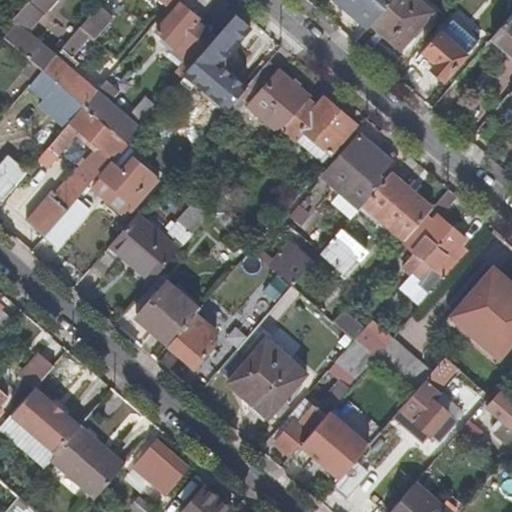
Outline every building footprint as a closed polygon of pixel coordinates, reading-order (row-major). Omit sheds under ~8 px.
[(2,34),(44,70),(56,56),(31,33),(46,16),(40,11),(49,0),(31,0),(12,22),(2,34)] [(339,0),(370,27),(373,24),(394,0),(339,0)] [(418,0),(394,0),(373,24),(402,48),(433,12),(423,4),(418,0)] [(186,74),(202,56),(200,54),(214,37),(192,18),(195,15),(181,4),(156,32),(174,47),(168,54),(182,65),(173,75),(179,82),(186,74)] [(56,56),(44,70),(46,73),(59,83),(85,106),(93,97),(67,72),(71,67),(65,60),(85,37),(90,40),(108,20),(97,9),(56,56)] [(0,11),(0,31),(2,34),(12,22),(0,11)] [(240,96),(248,87),(221,64),(251,29),(237,16),(202,56),(186,74),(228,110),(240,96)] [(511,16),(492,39),(511,55),(511,16)] [(445,82),(468,56),(441,32),(423,54),(435,64),(431,69),(445,82)] [(308,101),(309,99),(268,64),(248,87),(240,96),(281,131),(284,129),(308,101)] [(59,83),(46,73),(33,87),(46,98),(59,83)] [(114,98),(102,86),(93,97),(85,106),(126,142),(136,131),(107,105),(114,98)] [(511,117),(511,94),(500,108),(511,117)] [(473,116),(484,127),(500,108),(488,97),(473,116)] [(317,109),(308,101),(284,129),(298,142),(305,134),(330,155),(356,125),(326,98),(317,109)] [(132,115),(142,124),(156,108),(146,99),(132,115)] [(39,128),(52,113),(42,104),(29,119),(39,128)] [(85,106),(56,140),(64,147),(81,129),(105,149),(77,180),(86,188),(126,142),(85,106)] [(378,177),(392,162),(362,135),(335,166),(352,181),(341,192),(360,208),(365,203),(367,201),(372,195),(384,181),(378,177)] [(64,149),(76,164),(89,152),(77,138),(64,149)] [(155,188),(161,180),(135,158),(123,171),(113,164),(102,177),(131,203),(149,183),(155,188)] [(0,198),(3,201),(16,187),(0,173),(0,198)] [(406,240),(427,216),(433,209),(391,173),(384,181),(372,195),(367,201),(365,203),(406,240)] [(77,180),(57,202),(67,210),(86,188),(77,180)] [(441,219),(459,199),(450,190),(433,209),(427,216),(432,222),(438,216),(441,219)] [(26,220),(44,236),(63,214),(67,210),(57,202),(48,194),(26,220)] [(179,221),(193,233),(210,214),(196,202),(179,221)] [(63,214),(44,236),(57,247),(76,225),(63,214)] [(137,215),(111,245),(152,281),(179,250),(137,215)] [(414,274),(453,229),(441,219),(438,216),(432,222),(427,216),(406,240),(404,242),(410,247),(409,249),(416,256),(406,267),(414,274)] [(446,278),(467,253),(461,247),(466,241),(453,229),(414,274),(421,280),(432,269),(437,273),(439,272),(446,278)] [(342,231),(323,253),(348,275),(368,253),(342,231)] [(267,264),(289,287),(312,266),(291,242),(267,264)] [(511,283),(493,268),(450,317),(500,360),(511,345),(511,283)] [(138,317),(170,345),(196,315),(201,309),(169,282),(138,317)] [(342,313),(334,323),(355,341),(356,341),(364,332),(342,313)] [(196,315),(170,345),(196,367),(215,344),(211,340),(217,333),(196,315)] [(386,348),(366,329),(364,332),(356,341),(376,359),(386,348)] [(211,340),(215,344),(221,337),(217,333),(211,340)] [(416,393),(433,373),(393,339),(386,348),(376,359),(416,393)] [(269,416),(305,374),(267,341),(230,384),(269,416)] [(356,341),(355,341),(338,361),(358,379),(376,359),(356,341)] [(35,389),(57,364),(42,351),(20,376),(35,389)] [(376,359),(358,379),(392,409),(395,405),(401,411),(416,393),(376,359)] [(401,411),(394,419),(422,445),(429,436),(439,445),(466,414),(438,390),(456,369),(445,359),(433,373),(416,393),(401,411)] [(35,389),(12,416),(56,455),(79,427),(35,389)] [(511,428),(511,401),(500,391),(487,407),(511,428)] [(301,402),(273,434),(280,440),(277,444),(291,456),(300,446),(326,417),(316,407),(311,411),(301,402)] [(326,417),(300,446),(341,480),(357,461),(369,447),(329,412),(326,417)] [(56,455),(51,460),(96,497),(122,467),(100,448),(102,445),(79,427),(56,455)] [(133,466),(164,494),(188,467),(156,439),(133,466)] [(341,480),(335,487),(347,497),(369,471),(357,461),(341,480)] [(445,511),(415,484),(390,511),(445,511)] [(229,511),(231,510),(204,486),(181,511),(229,511)] [(137,511),(145,511),(149,508),(138,498),(130,506),(137,511)]
